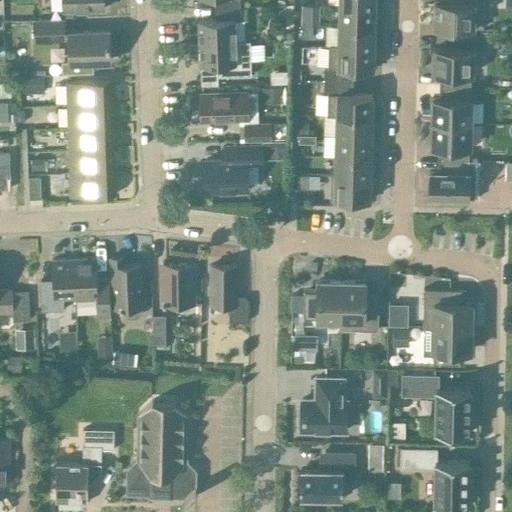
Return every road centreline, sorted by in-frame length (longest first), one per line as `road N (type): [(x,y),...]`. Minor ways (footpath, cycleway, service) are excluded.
road 1 (residential): [(490,511),(491,269),(398,257)]
road 2 (residential): [(261,511),(267,241)]
road 3 (residential): [(398,257),(407,0)]
road 4 (residential): [(154,220),(146,0)]
road 5 (residential): [(154,220),(0,226)]
road 6 (residential): [(398,257),(267,241)]
